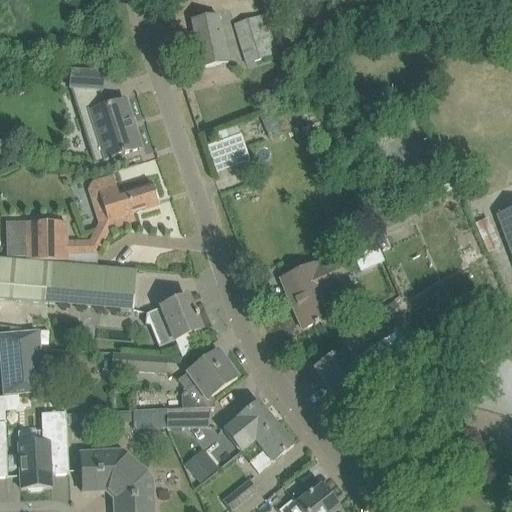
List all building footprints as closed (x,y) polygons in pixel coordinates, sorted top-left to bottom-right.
[(199,59),(201,69),(228,64),(218,17),(191,22),(198,56),(197,57),(197,60),(199,59)] [(234,26),(246,65),(277,56),(265,17),(234,26)] [(286,41),(278,43),(280,52),(288,49),(286,41)] [(70,89),(100,91),(102,91),(104,75),(71,72),(70,89)] [(125,102),(105,108),(90,113),(105,162),(141,150),(125,102)] [(240,133),(205,140),(211,170),(246,164),(240,133)] [(0,156),(5,158),(8,143),(0,141),(0,156)] [(88,191),(98,224),(99,225),(109,232),(119,229),(116,220),(159,207),(152,185),(118,196),(112,177),(92,183),(88,191)] [(511,210),(497,216),(511,255),(511,210)] [(26,224),(27,263),(67,267),(66,224),(26,224)] [(381,252),(369,257),(376,274),(388,269),(381,252)] [(67,267),(27,263),(0,260),(0,300),(133,312),(137,273),(67,267)] [(318,265),(299,273),(281,281),(288,298),(292,296),(297,309),(294,310),(303,331),(314,326),(315,327),(340,316),(330,294),(347,286),(336,260),(319,267),(318,265)] [(146,316),(152,328),(161,349),(201,332),(197,320),(199,319),(197,316),(195,316),(188,299),(146,316)] [(403,315),(394,303),(370,320),(378,332),(403,315)] [(0,337),(0,352),(4,397),(44,394),(39,334),(0,337)] [(352,363),(343,351),(315,370),(337,402),(365,383),(365,382),(398,360),(385,340),(352,363)] [(177,383),(186,396),(182,399),(182,411),(214,410),(214,403),(211,399),(221,391),(237,380),(235,377),(237,375),(231,366),(228,366),(218,353),(187,376),(177,383)] [(167,360),(113,357),(112,372),(166,375),(167,360)] [(86,393),(69,394),(70,409),(87,408),(86,393)] [(241,454),(255,443),(276,426),(258,404),(237,421),(238,421),(224,432),(241,454)] [(168,430),(167,416),(167,412),(133,413),(134,431),(168,430)] [(51,477),(69,476),(65,414),(41,416),(42,444),(18,446),(21,491),(27,491),(30,493),(41,493),(44,490),(52,489),(51,487),(50,487),(50,488),(45,488),(44,477),(50,477),(50,478),(51,478),(51,477)] [(208,429),(208,415),(167,416),(168,430),(208,429)] [(255,443),(264,454),(250,465),(258,476),(272,464),(272,465),(294,448),(276,426),(255,443)] [(114,500),(114,511),(152,511),(151,480),(121,453),(80,456),(82,494),(105,492),(108,490),(116,498),(114,500)] [(186,469),(201,487),(219,472),(203,454),(186,469)] [(223,502),(230,511),(233,511),(257,493),(248,482),(223,502)] [(279,511),(337,511),(339,511),(330,499),(333,497),(327,489),(324,491),(321,489),(311,497),(310,495),(297,506),(293,501),(279,511)]
